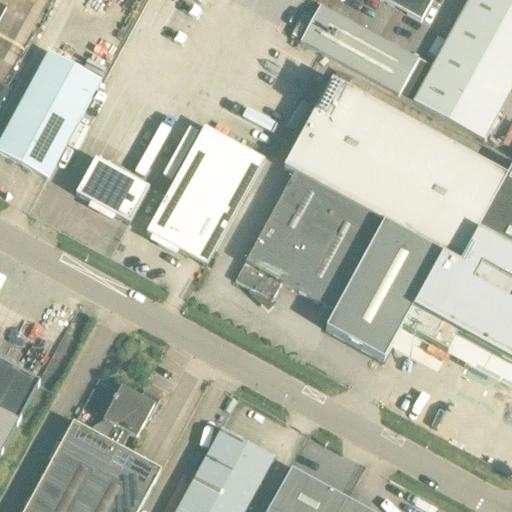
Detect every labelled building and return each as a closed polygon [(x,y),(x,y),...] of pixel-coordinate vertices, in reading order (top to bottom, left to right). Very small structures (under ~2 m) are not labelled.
[(377,0),(421,24),(434,0),(377,0)] [(414,105),(483,143),(484,143),(511,91),(511,0),(471,0),(433,70),(414,105)] [(414,105),(433,70),(321,8),(301,45),(399,99),(400,98),(414,105)] [(102,84),(101,84),(49,55),(0,144),(0,156),(48,182),(102,84)] [(332,84),(348,92),(354,82),(337,74),(332,84)] [(348,92),(332,84),(284,172),(294,177),(236,284),(255,294),(255,293),(270,301),(270,302),(272,305),(275,303),(273,301),(274,299),(275,300),(282,287),(335,316),(326,332),(330,335),(437,141),(348,92)] [(204,131),(147,236),(207,269),(264,164),(204,131)] [(437,141),(330,335),(384,364),(441,260),(458,270),(477,235),(507,179),(437,141)] [(130,226),(149,191),(96,163),(77,197),(99,209),(96,214),(106,219),(109,215),(130,226)] [(511,169),(507,179),(477,235),(511,253),(511,169)] [(511,309),(478,371),(511,389),(511,309)] [(0,459),(39,388),(0,366),(0,459)] [(115,430),(107,444),(121,452),(129,437),(137,442),(147,422),(149,423),(161,402),(144,393),(141,401),(122,390),(103,424),(115,430)] [(74,425),(26,511),(140,511),(161,473),(121,452),(107,444),(74,425)] [(221,432),(177,511),(246,511),(274,461),(221,432)] [(366,511),(347,502),(292,471),(269,511),(366,511)]
